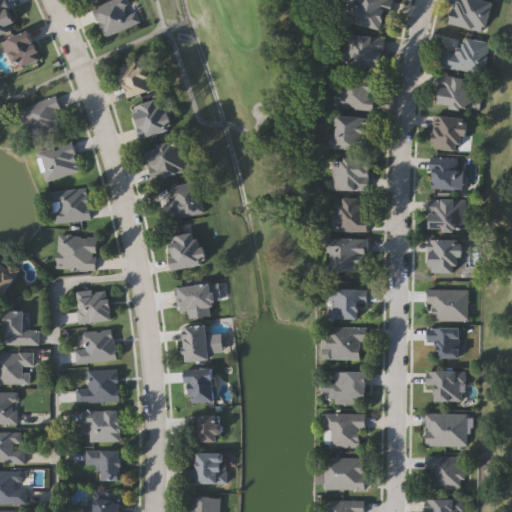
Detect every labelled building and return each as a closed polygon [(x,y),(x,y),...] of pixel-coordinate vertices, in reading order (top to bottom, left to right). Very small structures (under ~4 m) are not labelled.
[(0,34),(0,0),(6,0),(18,27),(0,34)] [(105,35),(93,6),(107,0),(130,0),(140,22),(105,35)] [(349,22),(353,0),(389,0),(383,29),(349,22)] [(484,0),(492,2),(484,32),(449,22),(455,0),(484,0)] [(2,41),(30,29),(42,58),(14,70),(2,41)] [(386,37),(382,68),(340,62),(344,32),(386,37)] [(489,41),(484,73),(441,66),(443,50),(461,52),(464,37),(489,41)] [(155,89),(129,97),(120,69),(146,61),(155,89)] [(473,108),(438,107),(439,75),(474,76),(473,108)] [(376,82),(373,109),(334,105),(337,77),(376,82)] [(29,138),(19,106),(56,94),(66,127),(29,138)] [(133,106),(162,97),(172,129),(143,138),(133,106)] [(337,115),(371,115),(371,149),(337,149),(337,115)] [(467,116),(466,149),(433,148),(435,115),(467,116)] [(44,180),(36,149),(72,139),(80,170),(44,180)] [(188,170),(154,179),(145,149),(179,139),(188,170)] [(458,157),(458,188),(430,188),(430,157),(458,157)] [(370,190),(332,190),(332,159),(370,159),(370,190)] [(171,203),(167,186),(198,180),(205,212),(164,220),(161,205),(171,203)] [(91,218),(53,223),(49,191),(87,186),(91,218)] [(371,230),(338,230),(338,197),(370,197),(371,230)] [(466,231),(430,231),(430,198),(466,198),(466,231)] [(176,270),(167,237),(199,229),(207,262),(176,270)] [(97,269),(57,268),(57,234),(97,235),(97,269)] [(368,237),(368,271),(332,271),(332,237),(368,237)] [(464,271),(430,271),(430,239),(464,239),(464,271)] [(0,257),(19,271),(0,299),(0,257)] [(181,286),(212,283),(215,315),(184,318),(181,286)] [(332,288),(368,288),(368,302),(359,302),(359,318),(332,318),(332,288)] [(469,289),(469,319),(428,319),(428,289),(469,289)] [(77,290),(111,290),(111,321),(78,321),(77,290)] [(5,344),(5,311),(26,310),(26,329),(39,329),(40,343),(5,344)] [(187,361),(183,326),(208,323),(212,358),(187,361)] [(367,340),(362,340),(362,358),(323,358),(323,334),(330,334),(330,325),(367,325),(367,340)] [(428,326),(461,326),(461,357),(439,357),(439,342),(428,342),(428,326)] [(75,348),(85,347),(84,330),(115,328),(117,359),(76,361),(75,348)] [(0,352),(33,352),(33,382),(0,382),(0,352)] [(121,400),(76,401),(75,387),(87,387),(87,368),(120,367),(121,400)] [(216,401),(190,402),(188,368),(214,367),(216,401)] [(427,369),(463,369),(463,401),(436,401),(436,385),(427,385),(427,369)] [(368,370),(368,401),(329,401),(329,382),(335,382),(335,370),(368,370)] [(18,423),(0,423),(0,391),(18,391),(18,423)] [(121,409),(121,440),(90,440),(90,424),(82,424),(82,409),(121,409)] [(366,412),(366,428),(360,428),(360,446),(325,446),(325,412),(366,412)] [(425,445),(425,412),(467,412),(467,445),(425,445)] [(189,442),(189,415),(219,415),(219,442),(189,442)] [(25,462),(0,462),(0,430),(20,430),(20,449),(25,449),(25,462)] [(86,464),(86,449),(122,449),(122,480),(103,480),(104,464),(86,464)] [(227,483),(189,483),(189,468),(198,468),(198,452),(227,452),(227,483)] [(365,456),(365,489),(324,489),(324,456),(365,456)] [(462,456),(462,488),(427,488),(427,456),(462,456)] [(25,484),(26,484),(26,503),(0,503),(0,470),(25,470),(25,484)] [(220,511),(187,511),(188,496),(221,497),(220,511)] [(122,511),(84,511),(84,497),(122,497),(122,511)] [(425,511),(425,499),(462,499),(462,511),(425,511)] [(365,500),(365,511),(325,511),(325,500),(365,500)]
